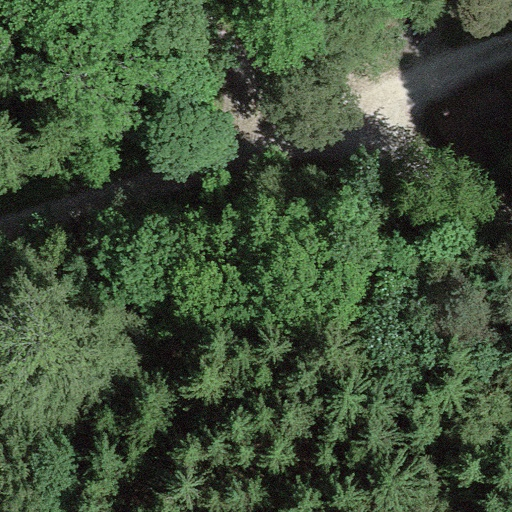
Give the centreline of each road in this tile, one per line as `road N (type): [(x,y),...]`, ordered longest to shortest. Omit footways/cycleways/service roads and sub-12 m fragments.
road 1 (track): [(0,227),(213,173),(511,44)]
road 2 (track): [(511,211),(365,153),(182,0)]
